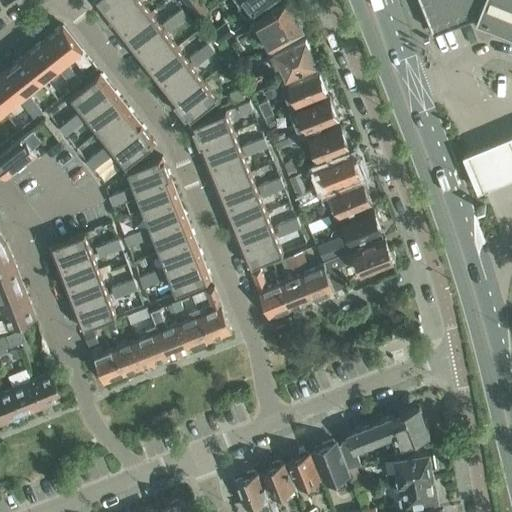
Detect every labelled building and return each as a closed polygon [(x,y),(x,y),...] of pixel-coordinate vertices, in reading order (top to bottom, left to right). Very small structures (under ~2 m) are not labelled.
[(95,0),(108,17),(129,0),(95,0)] [(129,0),(108,17),(122,34),(151,11),(142,0),(129,0)] [(209,9),(201,0),(185,0),(199,17),(209,9)] [(241,5),(248,15),(267,0),(238,0),(242,5),(241,5)] [(253,36),(263,29),(271,42),(264,47),(266,50),(304,27),(302,25),(305,23),(298,11),(295,13),(287,0),(284,0),(265,12),(266,14),(257,20),(255,16),(240,25),(244,33),(249,30),(253,36)] [(511,0),(423,0),(435,30),(475,14),(476,18),(478,19),(511,32),(511,0)] [(188,16),(182,8),(173,15),(179,23),(188,16)] [(122,34),(135,51),(164,28),(151,11),(122,34)] [(163,23),(169,30),(179,23),(173,15),(163,23)] [(235,31),(227,20),(211,31),(219,43),(235,31)] [(83,47),(64,23),(44,39),(63,63),(83,47)] [(135,51),(148,68),(178,45),(164,28),(135,51)] [(269,64),(277,60),(281,59),(287,74),(316,62),(315,59),(316,56),(314,51),(311,50),(306,37),(273,51),(274,52),(265,56),(269,64)] [(63,63),(44,39),(24,55),(44,79),(63,63)] [(205,57),(215,50),(209,42),(199,49),(205,57)] [(148,68),(162,85),(191,62),(178,45),(148,68)] [(205,57),(199,49),(190,57),(196,64),(205,57)] [(44,79),(24,55),(5,70),(24,94),(44,79)] [(59,68),(67,78),(75,71),(67,62),(59,68)] [(162,85),(175,102),(204,79),(191,62),(162,85)] [(284,83),(288,92),(286,93),(291,106),(327,91),(326,88),(327,86),(325,80),(322,79),(318,68),(284,83)] [(24,94),(5,70),(0,74),(0,103),(5,110),(24,94)] [(67,78),(74,87),(82,81),(75,71),(67,78)] [(115,89),(101,72),(72,95),(86,113),(115,89)] [(175,102),(189,120),(218,97),(204,79),(175,102)] [(230,92),(234,101),(245,97),(241,87),(230,92)] [(128,107),(115,89),(86,113),(99,130),(128,107)] [(21,99),(28,108),(36,102),(28,92),(21,99)] [(296,125),(298,131),(301,138),(301,139),(308,136),(321,131),(319,127),(339,119),(335,108),(336,106),(334,100),(331,99),(330,96),(291,111),(296,125)] [(250,100),(239,105),(243,114),(254,109),(250,100)] [(28,108),(35,117),(43,111),(36,102),(28,108)] [(259,106),(265,119),(274,115),(269,102),(259,106)] [(142,124),(128,107),(99,130),(112,147),(142,124)] [(226,110),(192,124),(200,144),(234,130),(226,110)] [(85,120),(79,112),(69,119),(76,127),(85,120)] [(45,118),(24,134),(39,153),(60,137),(45,118)] [(69,119),(60,127),(66,135),(76,127),(69,119)] [(308,136),(318,160),(350,147),(346,136),(347,133),(344,128),(342,127),(341,123),(321,131),(308,136)] [(112,147),(126,164),(156,141),(142,124),(112,147)] [(242,150),(234,130),(200,144),(208,164),(242,150)] [(284,132),(273,137),(277,148),(288,143),(285,136),(284,132)] [(39,153),(24,134),(0,153),(0,167),(8,177),(39,153)] [(268,146),(265,137),(253,141),(257,150),(268,146)] [(511,140),(472,158),(487,193),(511,182),(511,140)] [(242,146),(246,155),(257,150),(253,141),(242,146)] [(112,154),(105,146),(96,153),(102,161),(112,154)] [(242,150),(208,164),(216,183),(250,169),(242,150)] [(352,152),(320,165),(329,188),(361,175),(357,164),(358,162),(356,156),(353,155),(352,152)] [(87,161),(93,168),(102,161),(96,153),(87,161)] [(171,176),(163,155),(128,169),(136,189),(171,176)] [(299,156),(284,162),(290,176),(296,174),(295,173),(305,169),(299,156)] [(250,169),(216,183),(224,203),(258,189),(250,169)] [(144,210),(179,196),(171,176),(136,189),(144,210)] [(285,186),(281,177),(270,181),(274,190),(285,186)] [(363,180),(331,193),(340,216),(372,203),(368,193),(369,190),(367,185),(365,183),(363,180)] [(259,186),(262,195),(274,190),(270,181),(259,186)] [(297,192),(301,204),(320,197),(316,185),(297,192)] [(135,196),(132,187),(121,191),(124,200),(135,196)] [(258,189),(224,203),(232,222),(266,208),(258,189)] [(109,195),(113,205),(124,200),(121,191),(109,195)] [(144,210),(152,230),(187,216),(179,196),(144,210)] [(266,208),(232,222),(241,242),(274,228),(266,208)] [(375,208),(342,221),(352,245),(384,232),(380,221),(381,219),(378,213),(376,212),(375,208)] [(195,236),(187,216),(152,230),(160,250),(195,236)] [(301,226),(297,217),(286,221),(290,230),(301,226)] [(318,220),(309,223),(313,233),(322,229),(318,220)] [(275,226),(279,235),(290,230),(286,221),(275,226)] [(151,237),(147,227),(136,231),(139,241),(151,237)] [(241,242),(249,262),(282,248),(274,228),(241,242)] [(86,231),(51,244),(59,265),(93,252),(86,231)] [(136,231),(125,236),(128,245),(139,241),(136,231)] [(168,270),(203,257),(195,236),(160,250),(168,270)] [(386,237),(354,250),(363,273),(395,260),(394,257),(396,255),(394,250),(391,249),(386,237)] [(122,247),(119,238),(108,242),(111,251),(122,247)] [(0,269),(16,263),(7,242),(0,245),(0,269)] [(108,242),(96,246),(100,255),(111,251),(108,242)] [(332,246),(336,255),(346,251),(342,242),(332,246)] [(331,245),(319,249),(324,261),(336,256),(336,255),(332,246),(331,245)] [(301,251),(294,254),(298,263),(305,261),(301,251)] [(93,252),(59,265),(66,286),(101,272),(93,252)] [(298,263),(294,254),(286,257),(290,267),(298,263)] [(324,261),(328,271),(345,264),(341,254),(336,256),(324,261)] [(176,291),(211,278),(203,257),(168,270),(176,291)] [(0,289),(22,281),(16,263),(0,269),(0,289)] [(324,264),(301,273),(312,299),(335,290),(334,289),(327,271),(324,264)] [(269,316),(290,308),(279,281),(267,286),(260,267),(251,271),(269,316)] [(339,267),(327,271),(334,289),(346,285),(339,267)] [(166,277),(162,268),(151,272),(155,281),(166,277)] [(101,272),(66,286),(74,306),(109,293),(101,272)] [(151,272),(140,276),(143,286),(155,281),(151,272)] [(300,273),(279,281),(290,308),(310,300),(312,299),(301,273),(300,273)] [(126,292),(138,287),(134,278),(123,282),(126,292)] [(0,309),(29,299),(22,281),(0,289),(0,309)] [(115,296),(126,292),(123,282),(112,287),(115,296)] [(211,301),(199,306),(212,338),(232,331),(214,286),(206,289),(211,301)] [(82,327),(117,314),(109,293),(74,306),(82,327)] [(29,299),(0,309),(0,318),(4,317),(8,328),(36,318),(29,299)] [(180,299),(172,303),(176,313),(184,310),(180,299)] [(190,317),(180,321),(190,347),(212,338),(199,306),(188,310),(190,317)] [(151,311),(156,325),(158,330),(168,356),(190,347),(180,321),(167,326),(160,307),(151,311)] [(147,334),(136,338),(146,364),(168,356),(158,330),(156,325),(145,330),(147,334)] [(21,329),(13,332),(17,343),(25,340),(21,329)] [(85,332),(90,345),(97,342),(92,329),(85,332)] [(17,343),(13,332),(6,335),(10,346),(17,343)] [(6,335),(0,337),(0,353),(8,351),(7,348),(10,346),(6,335)] [(136,338),(114,347),(124,373),(146,364),(136,338)] [(124,373),(114,347),(103,352),(100,345),(91,349),(104,381),(124,373)] [(52,370),(32,378),(43,405),(63,397),(52,370)] [(32,378),(12,387),(22,413),(43,405),(32,378)] [(12,387),(0,391),(0,417),(2,422),(22,413),(12,387)] [(419,406),(394,416),(401,433),(391,436),(398,454),(411,449),(408,441),(430,433),(419,406)] [(349,432),(352,439),(356,450),(391,436),(401,433),(394,416),(394,415),(349,432)] [(356,450),(352,439),(339,444),(337,440),(335,441),(334,438),(323,443),(324,445),(314,449),(327,480),(349,471),(348,468),(361,463),(356,450)] [(321,477),(311,450),(308,451),(305,449),(299,451),(298,455),(288,459),(299,486),(321,477)] [(399,482),(401,482),(434,476),(432,466),(436,465),(434,453),(430,454),(430,452),(397,457),(399,472),(397,473),(399,482)] [(279,459),(273,461),(272,465),(262,469),(273,496),(295,487),(284,460),(282,461),(279,459)] [(246,475),(236,479),(247,506),(254,503),(256,507),(260,511),(274,511),(259,470),(256,471),(253,469),(247,472),(246,475)] [(367,474),(353,480),(355,486),(357,491),(371,486),(370,482),(367,474)] [(434,476),(401,482),(404,496),(401,497),(403,506),(405,506),(405,507),(438,501),(437,490),(440,487),(439,479),(434,477),(434,476)] [(161,507),(163,511),(188,511),(183,499),(181,500),(178,499),(172,501),(171,504),(161,507)]
